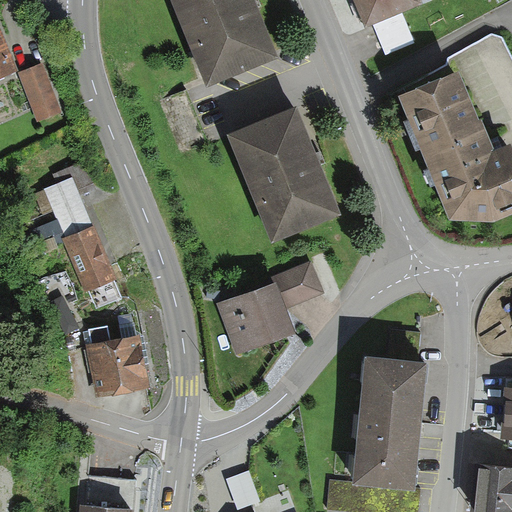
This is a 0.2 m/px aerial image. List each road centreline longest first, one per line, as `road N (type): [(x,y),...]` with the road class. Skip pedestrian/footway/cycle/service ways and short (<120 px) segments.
road 1 (tertiary): [(83,0),(91,79),(178,314),(187,386),(182,441)]
road 2 (residential): [(182,441),(244,425),(270,407),(370,297),(419,273)]
road 3 (residential): [(314,0),(419,273)]
road 4 (residential): [(457,266),(460,383),(443,511)]
road 5 (residential): [(0,389),(182,441)]
